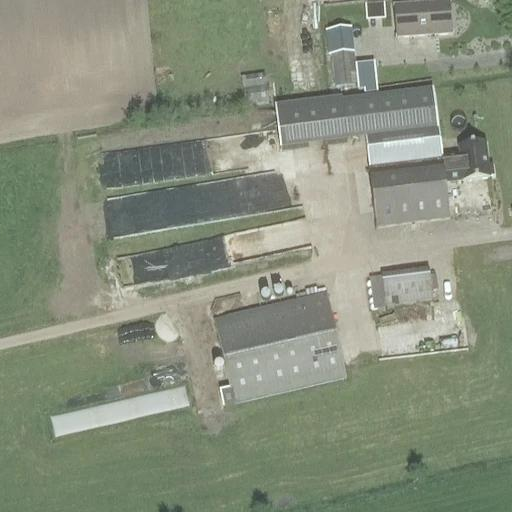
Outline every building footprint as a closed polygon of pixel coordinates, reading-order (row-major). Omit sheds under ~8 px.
[(385,4),(366,5),(367,22),(386,21),(385,4)] [(399,39),(450,35),(448,6),(397,10),(399,39)] [(335,89),(358,86),(352,30),(326,33),(329,58),(332,58),(335,89)] [(385,62),(365,63),(366,94),(387,93),(385,62)] [(241,78),(245,108),(268,105),(265,75),(241,78)] [(435,97),(420,99),(337,109),(288,115),(292,148),(340,142),(340,141),(365,138),(377,230),(450,221),(446,184),(463,182),(463,183),(490,180),(489,176),(493,176),(492,168),(488,168),(485,144),(459,147),(461,157),(443,159),(435,97)] [(380,304),(441,302),(440,272),(379,274),(380,304)] [(219,393),(223,409),(347,380),(327,295),(214,321),(230,391),(219,393)] [(469,319),(417,326),(421,351),(473,343),(469,319)] [(157,394),(56,414),(60,433),(161,413),(157,394)]
